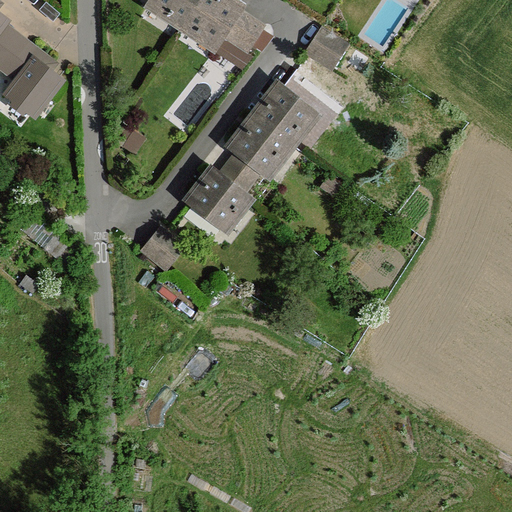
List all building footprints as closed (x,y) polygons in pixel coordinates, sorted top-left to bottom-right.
[(186,24),(200,0),(153,0),(152,2),(186,24)] [(242,11),(225,0),(200,0),(186,24),(219,46),(226,36),(242,11)] [(265,27),(242,11),(226,36),(249,51),(265,27)] [(0,31),(5,24),(8,20),(0,13),(0,31)] [(0,65),(7,71),(29,43),(5,24),(0,31),(0,65)] [(349,45),(324,29),(308,53),(333,70),(349,45)] [(42,52),(29,43),(7,71),(19,80),(8,95),(36,116),(63,80),(37,60),(42,52)] [(283,86),(259,117),(292,143),(316,112),(283,86)] [(292,143),(259,117),(234,149),(239,153),(262,170),(267,174),(292,143)] [(262,170),(239,153),(222,174),(245,193),(262,170)] [(217,171),(193,202),(225,228),(250,197),(245,193),(222,174),(217,171)] [(81,250),(34,213),(21,228),(69,266),(81,250)] [(169,233),(163,228),(145,251),(168,270),(186,247),(169,233)]
